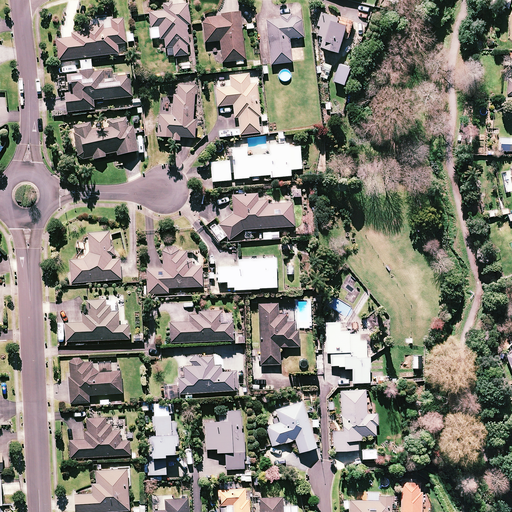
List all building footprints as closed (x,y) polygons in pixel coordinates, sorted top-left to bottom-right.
[(501,0),(500,7),(510,9),(511,1),(509,0),(501,0)] [(164,4),(164,7),(165,12),(150,14),(151,29),(159,28),(160,39),(165,38),(167,58),(188,56),(187,46),(190,46),(187,26),(190,26),(188,5),(173,6),(173,3),(164,4)] [(339,17),(323,12),(316,34),(325,37),(322,47),(340,52),(345,36),(349,25),(337,22),(339,17)] [(236,62),(237,65),(244,65),(243,61),(246,61),(241,13),(203,18),(206,43),(221,41),(223,63),(236,62)] [(246,30),(254,30),(254,25),(256,25),(256,13),(244,13),(244,26),(246,26),(246,30)] [(304,39),(301,17),(267,21),(272,66),(293,64),(290,40),(304,39)] [(126,34),(124,20),(103,22),(103,26),(86,28),(86,33),(73,34),(73,39),(57,40),(59,61),(119,56),(118,45),(127,44),(126,34)] [(134,32),(127,33),(128,43),(135,42),(134,32)] [(325,63),(321,77),(328,79),(332,66),(325,63)] [(351,68),(341,64),(335,81),(346,85),(351,68)] [(105,81),(103,71),(67,76),(69,94),(65,94),(68,114),(95,110),(95,101),(133,98),(130,76),(116,78),(117,79),(105,81)] [(250,85),(249,75),(230,77),(231,87),(216,89),(218,108),(233,106),(235,120),(239,119),(241,136),(260,133),(258,118),(261,118),(257,85),(250,85)] [(511,80),(504,80),(503,96),(511,96),(511,80)] [(160,115),(158,138),(171,139),(171,141),(180,142),(180,138),(195,139),(196,121),(193,121),(196,88),(178,86),(177,97),(174,97),(173,116),(160,115)] [(128,129),(126,118),(109,122),(110,128),(92,132),(91,124),(73,127),(80,161),(94,158),(94,160),(106,158),(105,155),(117,153),(118,156),(139,152),(135,134),(144,132),(143,126),(128,129)] [(252,179),(252,182),(259,182),(259,178),(271,177),(271,179),(291,177),(291,171),(302,170),(300,148),(289,149),(289,146),(270,147),(271,156),(247,158),(247,149),(232,150),(235,180),(252,179)] [(231,182),(230,162),(211,163),(213,183),(231,182)] [(301,190),(293,190),(293,199),(301,199),(301,190)] [(258,202),(257,195),(233,197),(234,215),(219,225),(230,241),(244,231),(295,227),(293,204),(268,206),(268,201),(258,202)] [(115,247),(111,247),(110,233),(88,235),(90,252),(85,260),(70,262),(72,284),(122,280),(120,260),(112,261),(112,257),(116,257),(115,247)] [(202,267),(195,267),(187,258),(187,250),(163,250),(164,270),(147,270),(148,295),(169,294),(169,289),(203,288),(202,267)] [(234,289),(234,291),(277,289),(276,259),(239,261),(239,267),(218,268),(219,283),(228,283),(228,289),(234,289)] [(113,341),(130,340),(129,326),(119,326),(119,312),(111,313),(111,306),(106,307),(106,301),(90,302),(91,313),(83,314),(83,323),(66,324),(66,343),(113,341)] [(259,305),(261,366),(272,365),(281,365),(280,348),(300,348),(299,333),(295,333),(295,323),(287,323),(287,315),(279,315),(279,305),(259,305)] [(223,315),(223,312),(198,312),(198,316),(190,316),(190,323),(170,323),(171,344),(234,341),(233,315),(223,315)] [(345,370),(353,370),(352,384),(370,384),(370,359),(367,359),(367,343),(359,343),(359,336),(348,335),(348,333),(340,333),(340,323),(326,323),(326,354),(331,355),(331,367),(339,367),(339,368),(345,368),(345,370)] [(222,366),(215,367),(214,358),(214,357),(192,358),(193,367),(185,367),(185,379),(180,379),(181,395),(235,392),(234,372),(223,373),(222,366)] [(112,373),(111,362),(84,363),(84,360),(69,360),(71,404),(90,404),(90,396),(123,394),(122,372),(112,373)] [(367,415),(366,391),(341,392),(343,432),(333,433),(334,452),(358,451),(358,441),(365,441),(364,437),(377,436),(376,426),(378,426),(378,415),(367,415)] [(317,449),(304,402),(276,410),(280,423),(267,427),(273,447),(296,440),(300,454),(317,449)] [(166,456),(176,456),(176,448),(178,448),(177,423),(173,423),(172,423),(172,417),(169,417),(169,411),(173,411),(173,405),(153,405),(154,431),(147,431),(147,438),(150,438),(151,456),(147,456),(147,476),(166,475),(166,456)] [(242,434),(242,411),(229,411),(229,423),(206,423),(206,450),(218,450),(218,454),(226,454),(226,470),(245,470),(245,434),(242,434)] [(71,441),(72,459),(131,456),(130,442),(121,442),(121,432),(112,432),(112,425),(106,425),(106,418),(85,419),(87,440),(71,441)] [(376,450),(362,451),(363,459),(377,459),(376,450)] [(128,470),(97,471),(97,484),(92,484),(93,495),(76,495),(76,511),(117,511),(130,511),(128,470)] [(421,511),(422,492),(420,492),(420,484),(402,483),(401,511),(421,511)] [(250,511),(250,501),(246,501),(246,490),(219,491),(220,507),(234,506),(234,511),(250,511)] [(351,501),(350,511),(391,511),(392,497),(378,497),(378,501),(351,501)] [(284,511),(284,498),(261,499),(261,511),(284,511)] [(189,511),(189,499),(166,500),(166,511),(156,511),(189,511)]
